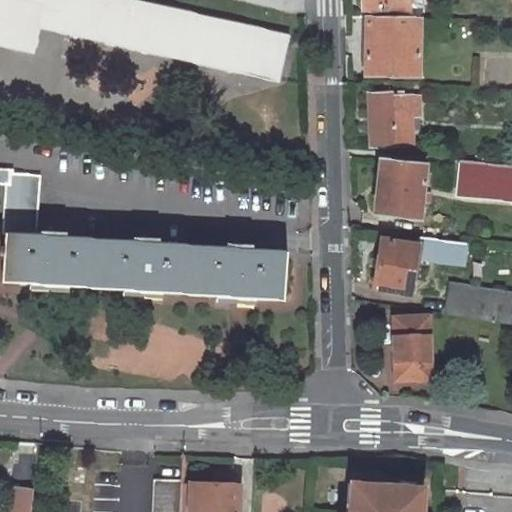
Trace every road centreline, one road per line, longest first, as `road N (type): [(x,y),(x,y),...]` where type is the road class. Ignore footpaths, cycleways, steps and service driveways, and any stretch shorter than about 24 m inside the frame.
road 1 (residential): [(339,424),(337,0)]
road 2 (residential): [(0,414),(339,424)]
road 3 (residential): [(339,424),(511,442)]
